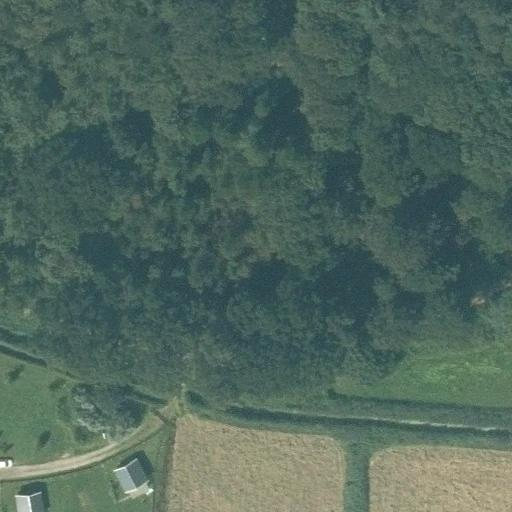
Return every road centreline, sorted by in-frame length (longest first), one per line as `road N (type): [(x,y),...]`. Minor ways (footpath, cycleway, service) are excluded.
road 1 (unclassified): [(511,285),(305,369),(187,357),(0,305)]
road 2 (track): [(236,0),(246,58),(359,67),(511,102)]
